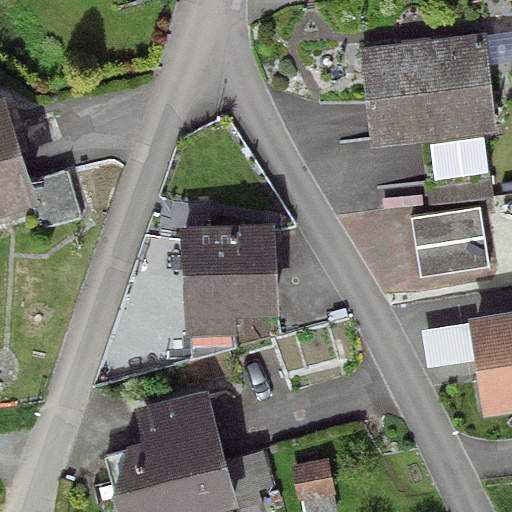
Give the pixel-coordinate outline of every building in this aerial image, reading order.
[(474,37),(363,50),(372,132),(484,119),(474,37)] [(0,197),(34,186),(5,96),(0,97),(0,197)] [(277,224),(193,226),(195,302),(279,300),(277,224)] [(511,394),(511,311),(470,318),(483,399),(511,394)] [(168,511),(235,493),(207,394),(150,411),(159,445),(118,457),(134,511),(168,511)] [(294,464),(301,497),(337,490),(330,456),(294,464)]
